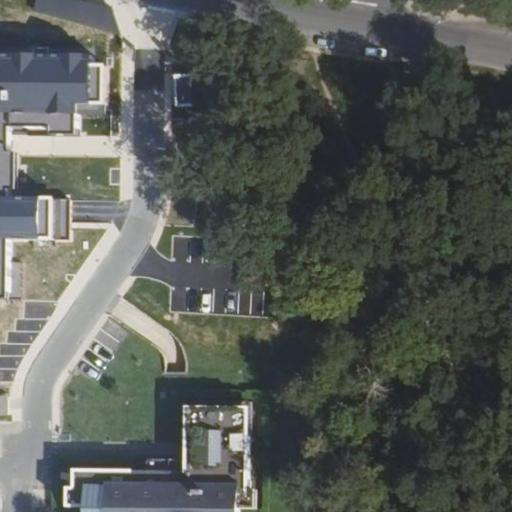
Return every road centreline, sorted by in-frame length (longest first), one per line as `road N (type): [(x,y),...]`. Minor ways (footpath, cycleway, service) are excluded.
road 1 (residential): [(17,511),(42,379),(142,220),(152,0)]
road 2 (tertiary): [(215,0),(368,26)]
road 3 (tertiary): [(368,26),(511,54)]
